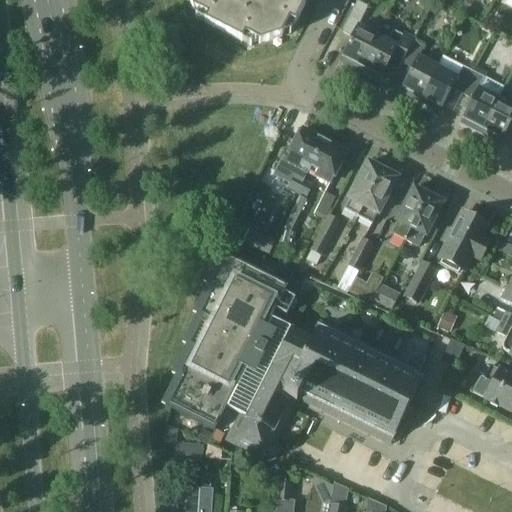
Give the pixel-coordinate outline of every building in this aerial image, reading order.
[(188,0),(192,10),(198,13),(195,19),(251,47),(254,42),(260,45),(282,38),(285,32),(290,35),(305,6),(294,0),(265,0),(246,6),(234,0),(188,0)] [(360,72),(378,37),(358,26),(368,7),(357,2),(341,33),(352,38),(340,61),(360,72)] [(401,64),(412,41),(393,31),(388,42),(378,37),(360,72),(379,82),(391,59),(401,64)] [(412,41),(401,64),(412,69),(400,93),(420,103),(438,68),(418,58),(424,47),(412,41)] [(438,68),(420,103),(439,113),(451,90),(462,95),(477,68),(470,65),(468,70),(444,58),(438,68)] [(477,68),(462,95),(472,101),(460,124),(479,134),(503,88),(484,78),(487,73),(477,68)] [(511,121),(511,105),(499,99),(504,89),(503,88),(479,134),(500,145),(511,121)] [(303,182),(309,172),(324,142),(302,130),(286,160),(300,167),(295,178),(289,189),(297,194),(303,182)] [(324,142),(309,172),(331,183),(346,153),(324,142)] [(344,211),(358,218),(382,171),(368,164),(349,200),(344,211)] [(382,171),(358,218),(372,225),(378,215),(397,179),(382,171)] [(303,182),(297,194),(306,198),(312,187),(303,182)] [(391,234),(405,241),(428,197),(414,190),(397,221),(398,222),(391,234)] [(325,194),(315,211),(326,217),(335,200),(325,194)] [(428,197),(405,241),(418,248),(425,236),(442,204),(428,197)] [(299,198),(284,226),(291,230),(306,201),(299,198)] [(448,239),(447,239),(435,263),(459,275),(461,271),(465,273),(472,258),(480,263),(491,243),(481,238),(489,223),(465,210),(456,229),(454,228),(448,239)] [(329,216),(311,251),(322,258),(341,222),(329,216)] [(242,245),(269,257),(276,241),(249,230),(242,245)] [(362,240),(348,266),(359,272),(373,246),(362,240)] [(511,246),(502,242),(497,252),(511,258),(511,246)] [(215,432),(227,408),(254,353),(262,357),(268,347),(260,343),(288,287),(219,252),(203,283),(207,285),(193,314),(197,316),(182,344),(186,346),(172,375),(175,377),(161,405),(215,432)] [(416,304),(435,268),(420,261),(401,297),(416,304)] [(378,291),(366,284),(356,279),(347,294),(371,304),(378,291)] [(397,296),(380,288),(371,305),(388,313),(397,296)] [(511,292),(506,290),(501,300),(502,300),(511,305),(511,292)] [(287,316),(295,299),(284,294),(276,310),(287,316)] [(511,315),(505,312),(500,323),(495,332),(507,338),(511,329),(511,328),(511,315)] [(320,323),(312,340),(285,394),(298,400),(311,406),(346,336),(320,323)] [(280,436),(291,414),(298,400),(285,394),(312,340),(291,329),(263,386),(257,397),(246,419),(280,436)] [(511,329),(507,338),(503,345),(504,349),(505,350),(504,351),(511,355),(511,329)] [(370,348),(346,336),(311,406),(335,418),(370,348)] [(452,341),(442,361),(463,372),(473,351),(452,341)] [(394,360),(370,348),(335,418),(359,430),(394,360)] [(426,376),(394,360),(359,430),(390,446),(426,376)] [(471,394),(484,400),(511,414),(511,377),(490,367),(484,379),(480,377),(471,394)] [(280,436),(246,419),(241,416),(229,441),(268,460),(274,458),(277,453),(275,446),(280,436)] [(333,485),(333,488),(330,505),(333,506),(333,505),(344,508),(347,491),(333,485)] [(293,511),(295,502),(289,501),(290,487),(278,486),(277,502),(276,511),(293,511)]
